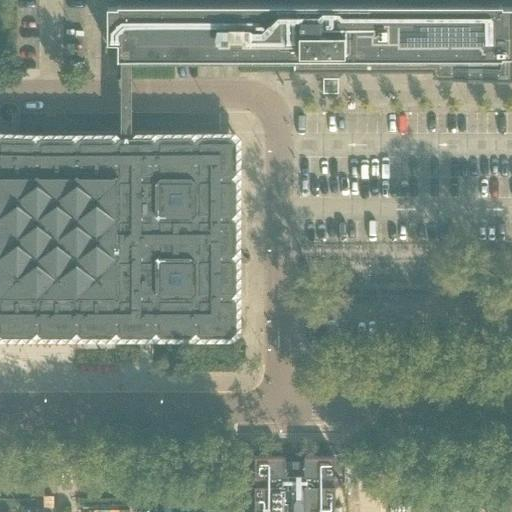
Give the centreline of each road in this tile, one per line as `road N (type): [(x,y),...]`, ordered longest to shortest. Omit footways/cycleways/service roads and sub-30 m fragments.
road 1 (unclassified): [(275,412),(276,133),(263,101),(248,93),(0,91)]
road 2 (unclassified): [(0,412),(275,412)]
road 3 (unclassified): [(511,412),(275,412)]
